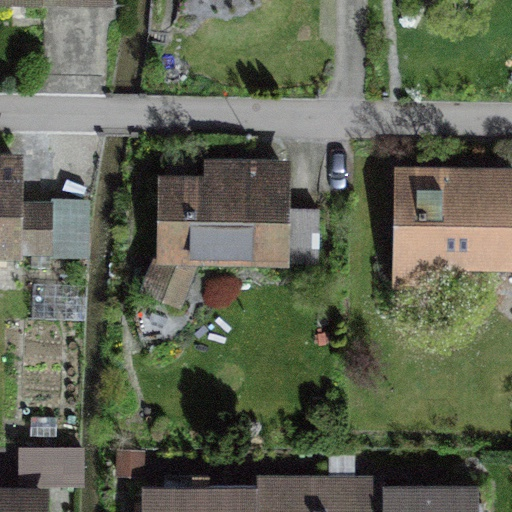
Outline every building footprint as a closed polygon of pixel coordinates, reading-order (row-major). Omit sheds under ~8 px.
[(30,154),(0,153),(0,245),(28,246),(30,154)] [(287,174),(287,161),(205,161),(205,174),(165,174),(165,246),(288,246),(287,174)] [(474,163),(394,163),(394,259),(474,259),(511,258),(511,183),(474,184),(474,163)] [(79,447),(21,446),(21,482),(79,482),(79,447)] [(330,451),(330,484),(329,511),(483,511),(484,498),(474,498),(474,481),(383,481),(383,483),(360,483),(360,451),(330,451)] [(329,511),(330,484),(256,484),(256,480),(144,480),(143,511),(329,511)] [(0,511),(44,511),(44,499),(0,499),(0,511)]
